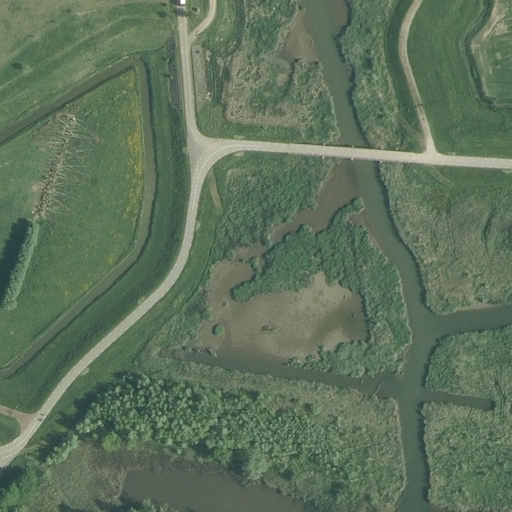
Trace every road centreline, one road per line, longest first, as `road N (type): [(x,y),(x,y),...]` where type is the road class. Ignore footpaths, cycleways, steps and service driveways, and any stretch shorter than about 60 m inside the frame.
road 1 (unclassified): [(205,156),(182,259),(162,289),(0,452)]
road 2 (unclassified): [(291,150),(511,162)]
road 3 (track): [(434,157),(402,47),(418,0)]
road 4 (unclassified): [(182,24),(192,120),(205,156)]
